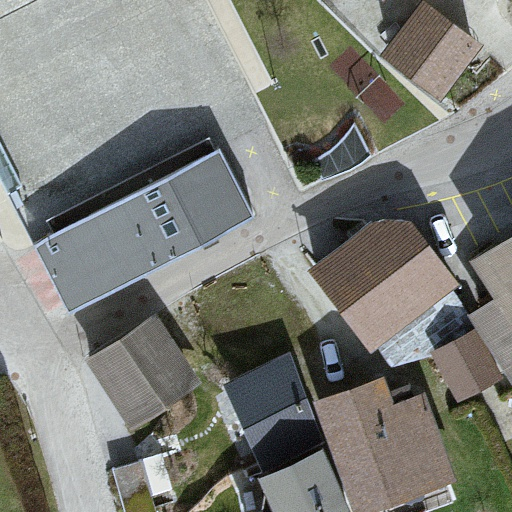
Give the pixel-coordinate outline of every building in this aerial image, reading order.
[(414,0),(380,42),(438,90),(484,34),(441,0),(414,0)] [(63,290),(253,216),(221,135),(31,209),(63,290)] [(391,222),(303,280),(367,354),(458,290),(391,222)] [(492,303),(458,324),(511,390),(511,236),(510,236),(471,263),(492,303)] [(267,262),(188,305),(231,401),(325,348),(267,262)] [(154,312),(87,356),(131,423),(198,379),(154,312)] [(459,342),(426,360),(454,405),(489,388),(459,342)] [(375,380),(318,401),(344,511),(399,511),(458,495),(429,398),(390,409),(375,380)] [(340,511),(318,462),(260,480),(277,511),(340,511)]
